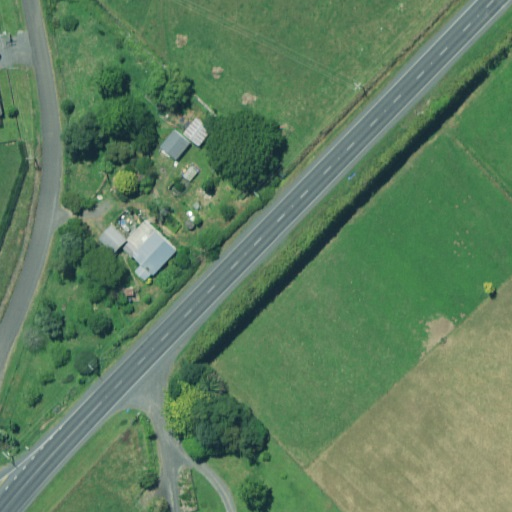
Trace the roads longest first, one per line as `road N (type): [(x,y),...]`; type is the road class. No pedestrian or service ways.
road 1 (primary): [(5,511),(495,0)]
road 2 (unclassified): [(0,353),(52,203),(49,76),(34,0)]
